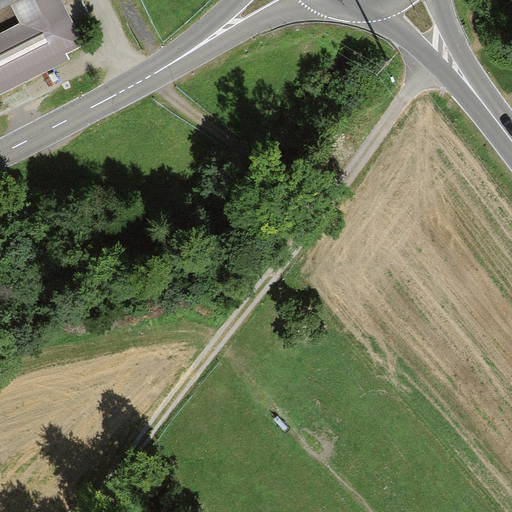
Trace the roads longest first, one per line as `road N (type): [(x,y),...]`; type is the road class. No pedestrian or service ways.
road 1 (track): [(438,64),(91,511)]
road 2 (tertiary): [(0,155),(175,62),(258,0)]
road 3 (primary): [(376,6),(475,94)]
